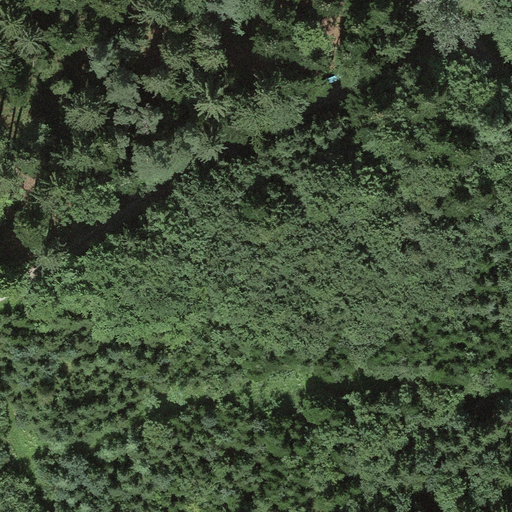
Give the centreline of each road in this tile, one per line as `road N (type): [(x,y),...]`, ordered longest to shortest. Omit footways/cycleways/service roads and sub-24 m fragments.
road 1 (track): [(0,310),(289,111),(400,55),(484,58)]
road 2 (track): [(41,463),(225,392),(286,380),(355,378),(511,395)]
road 3 (track): [(0,370),(60,511)]
road 4 (track): [(412,0),(484,58),(511,96)]
